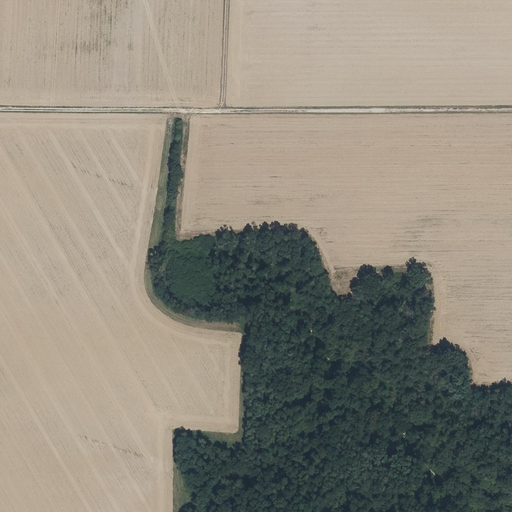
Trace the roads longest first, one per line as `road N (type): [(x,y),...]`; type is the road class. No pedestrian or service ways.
road 1 (track): [(0,110),(511,111)]
road 2 (track): [(188,110),(180,234),(304,234)]
